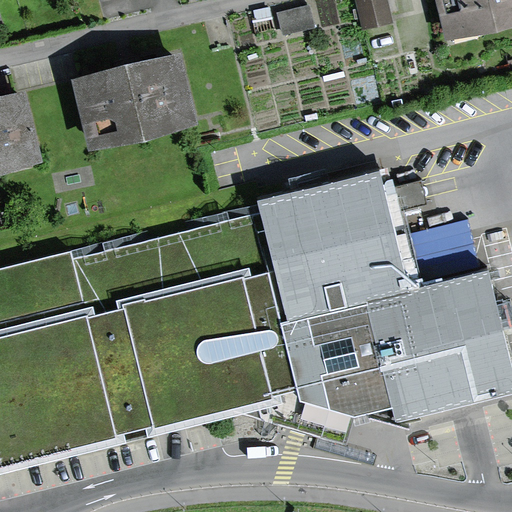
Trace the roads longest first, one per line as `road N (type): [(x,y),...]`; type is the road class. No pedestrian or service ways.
road 1 (track): [(133,511),(212,497),(388,511)]
road 2 (residential): [(0,61),(239,0)]
